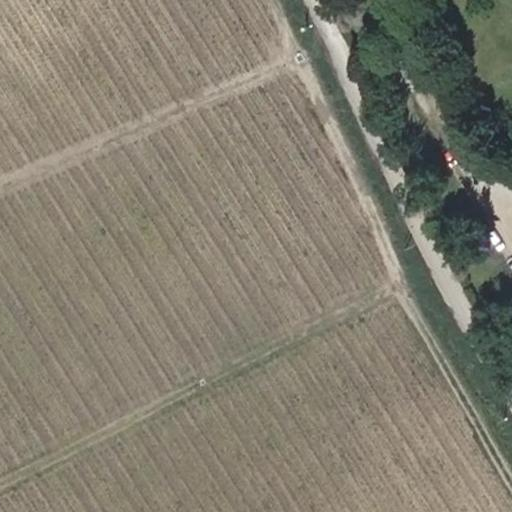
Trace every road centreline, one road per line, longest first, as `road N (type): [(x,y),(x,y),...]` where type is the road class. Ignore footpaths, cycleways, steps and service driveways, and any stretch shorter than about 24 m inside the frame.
road 1 (track): [(0,478),(445,251)]
road 2 (residential): [(318,0),(511,376)]
road 3 (track): [(351,74),(286,68),(0,187)]
